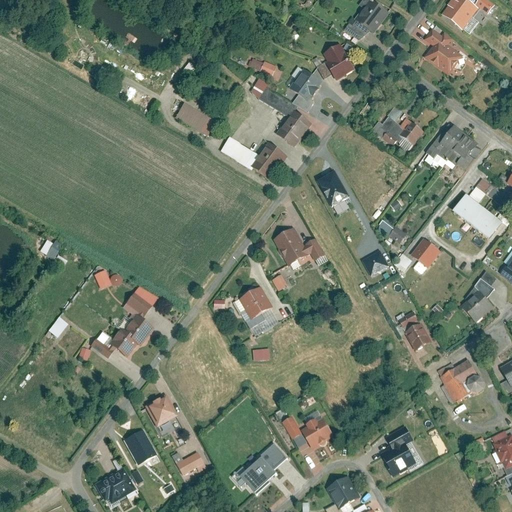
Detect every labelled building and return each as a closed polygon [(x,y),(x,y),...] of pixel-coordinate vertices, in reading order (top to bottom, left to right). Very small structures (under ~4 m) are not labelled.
[(373,0),(372,0),(354,26),(370,37),(389,11),(373,0)] [(459,0),(457,0),(444,18),(462,31),(476,12),(459,0)] [(438,51),(432,57),(446,70),(458,57),(448,48),(455,40),(445,31),(441,36),(433,29),(424,39),(436,50),(438,51)] [(348,70),(337,48),(322,56),(328,67),(320,71),(326,82),(348,70)] [(283,73),(253,58),(248,67),(278,82),(283,73)] [(187,64),(181,72),(187,76),(193,69),(187,64)] [(324,82),(318,72),(312,75),(318,85),(299,95),(307,110),(327,98),(320,84),(324,82)] [(114,83),(108,94),(141,113),(147,103),(114,83)] [(308,117),(265,89),(257,103),(286,122),(276,137),(290,146),(308,117)] [(183,106),(177,116),(207,135),(213,125),(183,106)] [(390,118),(379,131),(398,148),(406,138),(414,145),(423,135),(408,122),(403,129),(390,118)] [(433,151),(459,173),(471,160),(470,160),(465,155),(474,145),(453,128),(433,151)] [(228,141),(220,155),(263,181),(282,152),(268,144),(258,160),(228,141)] [(349,200),(335,174),(318,183),(333,209),(349,200)] [(509,200),(482,179),(477,186),(504,207),(509,200)] [(500,226),(467,199),(455,213),(488,241),(500,226)] [(384,221),(378,228),(387,236),(393,229),(384,221)] [(395,229),(388,238),(399,246),(406,237),(395,229)] [(308,266),(321,258),(313,243),(303,248),(293,231),(274,242),(287,266),(303,257),(308,266)] [(409,256),(428,272),(443,255),(424,239),(409,256)] [(37,254),(52,262),(59,248),(44,240),(37,254)] [(360,261),(367,279),(388,271),(381,253),(360,261)] [(402,256),(393,267),(402,275),(411,263),(402,256)] [(104,273),(93,277),(100,293),(110,288),(104,273)] [(280,276),(271,282),(277,293),(287,288),(280,276)] [(461,312),(473,324),(491,307),(486,303),(494,292),(481,283),(476,290),(480,294),(464,310),(461,312)] [(149,301),(131,290),(121,307),(139,317),(149,301)] [(240,304),(253,324),(261,319),(260,317),(271,310),(260,292),(240,304)] [(397,325),(414,356),(431,346),(414,315),(397,325)] [(136,348),(150,327),(137,318),(129,330),(125,327),(115,341),(101,331),(90,347),(105,358),(111,349),(123,358),(132,345),(136,348)] [(46,333),(55,340),(66,327),(57,319),(46,333)] [(88,353),(81,351),(79,360),(86,363),(88,353)] [(252,352),(253,363),(269,362),(268,351),(252,352)] [(511,363),(497,372),(507,390),(511,387),(511,363)] [(441,377),(454,404),(479,392),(466,365),(441,377)] [(162,399),(142,409),(152,428),(172,418),(162,399)] [(298,416),(283,425),(292,439),(297,435),(301,442),(308,438),(313,447),(329,438),(320,422),(307,431),(298,416)] [(389,449),(380,454),(392,476),(411,465),(403,451),(414,445),(404,428),(384,439),(389,449)] [(155,457),(141,433),(125,443),(139,467),(155,457)] [(511,440),(511,438),(491,447),(503,471),(511,466),(511,440)] [(289,460),(275,446),(241,480),(257,497),(278,477),(275,473),(289,460)] [(196,453),(175,465),(181,479),(194,471),(198,476),(206,471),(196,453)] [(121,469),(92,486),(106,510),(136,492),(121,469)] [(346,511),(341,502),(356,493),(347,479),(328,491),(334,501),(324,508),(326,511),(346,511)] [(35,489),(19,499),(26,511),(43,501),(35,489)]
